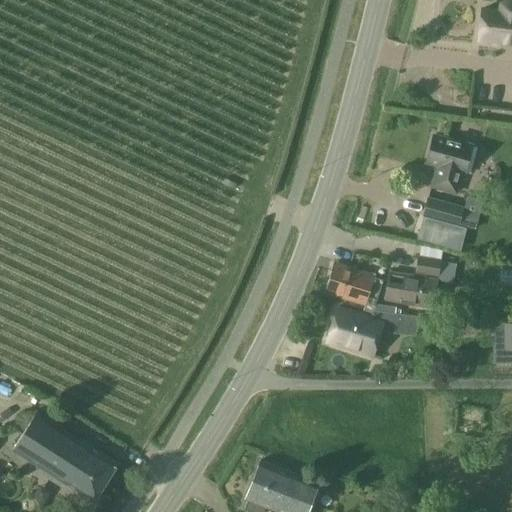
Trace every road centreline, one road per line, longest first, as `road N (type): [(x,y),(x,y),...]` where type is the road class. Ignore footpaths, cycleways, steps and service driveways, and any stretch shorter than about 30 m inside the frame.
road 1 (secondary): [(250,373),(314,230),(378,0)]
road 2 (unclassified): [(511,384),(273,383),(250,373)]
road 3 (secondary): [(162,511),(250,373)]
